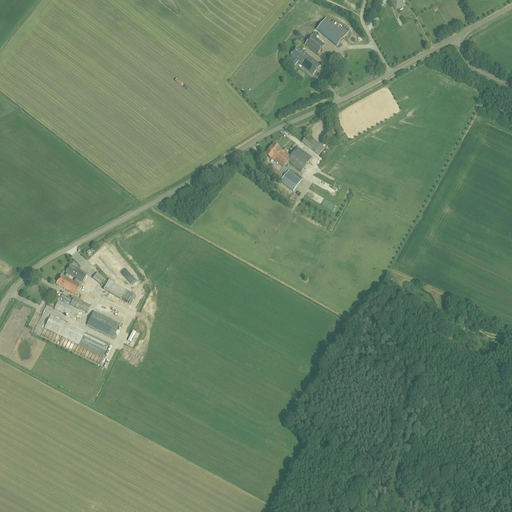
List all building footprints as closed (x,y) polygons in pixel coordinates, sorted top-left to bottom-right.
[(396,10),(404,5),(400,0),(391,0),(390,1),(396,10)] [(338,29),(329,39),(337,46),(346,36),(338,29)] [(317,55),(325,45),(313,35),(305,45),(317,55)] [(304,54),(297,48),(291,55),(298,61),(297,62),(313,75),(321,66),(305,53),(304,54)] [(334,82),(339,69),(333,67),(329,80),(334,82)] [(308,135),(302,143),(319,156),(325,148),(308,135)] [(339,143),(323,164),(327,167),(333,159),(339,163),(345,155),(345,156),(349,150),(339,143)] [(283,167),(288,161),(302,172),(312,159),(298,147),(291,156),(283,150),(282,150),(280,149),(280,148),(274,144),(266,154),(271,159),(272,158),(283,167)] [(285,176),(274,168),(268,174),(272,177),(272,176),(280,182),(293,192),(302,180),(289,170),(285,176)] [(75,295),(87,274),(70,264),(66,273),(67,273),(65,276),(61,274),(56,284),(75,295)] [(70,304),(87,312),(90,306),(74,297),(73,299),(68,297),(67,297),(63,295),(60,298),(70,303),(70,304)] [(82,323),(87,313),(80,310),(79,311),(67,306),(68,304),(65,302),(65,304),(58,301),(54,309),(82,323)] [(99,312),(107,317),(111,311),(103,306),(99,312)] [(120,325),(94,311),(87,325),(113,338),(120,325)] [(70,325),(51,315),(44,328),(79,345),(86,330),(75,324),(72,322),(70,325)]
